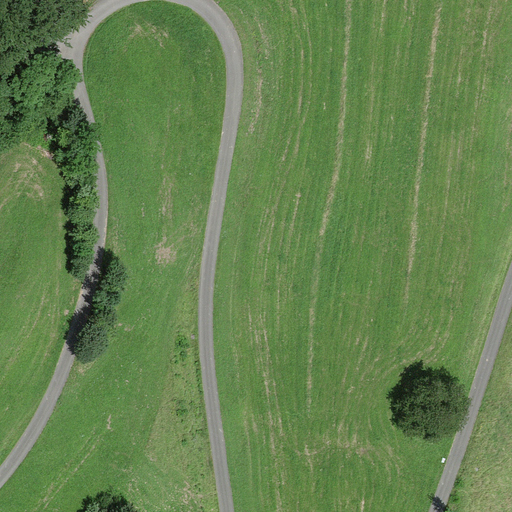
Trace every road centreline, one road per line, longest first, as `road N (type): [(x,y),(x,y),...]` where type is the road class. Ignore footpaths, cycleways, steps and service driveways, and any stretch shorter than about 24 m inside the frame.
road 1 (track): [(225,511),(202,323),(231,70),(223,36),(181,0)]
road 2 (track): [(117,0),(74,30),(68,60),(95,185),(84,288),(43,410),(0,475)]
road 3 (track): [(511,279),(433,511)]
